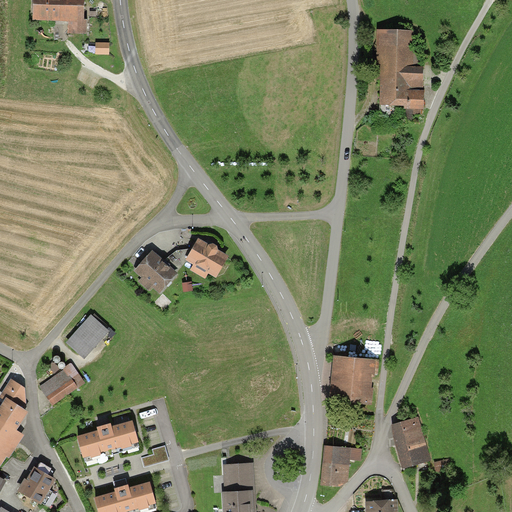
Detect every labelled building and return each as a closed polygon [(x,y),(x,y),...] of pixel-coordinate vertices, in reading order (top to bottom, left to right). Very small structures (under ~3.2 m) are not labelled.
[(34,0),(34,20),(69,22),(68,33),(87,33),(87,20),(83,20),(84,0),(34,0)] [(382,78),(382,107),(405,107),(404,110),(425,110),(425,66),(422,66),(422,47),(413,47),(414,32),(380,32),(379,78),(382,78)] [(111,55),(111,42),(97,41),(97,54),(111,55)] [(194,249),(187,261),(194,265),(192,270),(206,279),(209,273),(216,278),(229,257),(219,250),(217,247),(213,245),(209,246),(199,240),(194,249)] [(164,261),(177,272),(187,261),(194,249),(176,251),(164,261)] [(153,250),(134,272),(142,278),(139,282),(148,290),(151,286),(161,294),(178,273),(177,272),(164,261),(153,250)] [(90,315),(67,343),(86,359),(110,331),(90,315)] [(333,356),(329,402),(371,405),(374,376),(379,376),(380,360),(333,356)] [(65,370),(78,388),(85,383),(71,363),(64,368),(65,370)] [(65,370),(40,387),(52,405),(78,388),(65,370)] [(18,431),(29,414),(25,411),(27,407),(25,389),(12,380),(0,397),(0,398),(5,401),(0,407),(0,467),(7,457),(10,458),(24,435),(18,431)] [(392,426),(393,437),(403,470),(432,461),(419,418),(392,426)] [(139,444),(133,422),(112,428),(111,423),(97,427),(98,432),(78,437),(84,459),(85,459),(86,463),(140,448),(138,444),(139,444)] [(320,486),(340,488),(348,482),(350,459),(359,460),(360,449),(324,446),(320,486)] [(154,455),(142,458),(144,467),(169,460),(165,447),(153,450),(154,455)] [(450,459),(434,462),(436,472),(452,469),(450,459)] [(224,466),(226,493),(255,492),(254,464),(224,466)] [(118,467),(108,470),(110,476),(120,473),(118,467)] [(41,506),(42,504),(45,506),(52,492),(50,491),(55,480),(37,470),(33,476),(30,482),(24,481),(17,493),(41,506)] [(156,505),(150,483),(129,489),(126,479),(113,483),(115,491),(94,497),(98,511),(146,511),(156,509),(155,505),(156,505)] [(222,493),(223,511),(255,511),(255,492),(226,493),(222,493)] [(366,503),(366,511),(397,511),(397,501),(366,503)]
